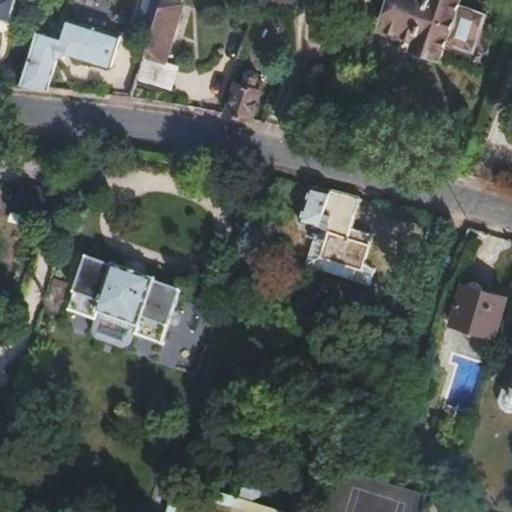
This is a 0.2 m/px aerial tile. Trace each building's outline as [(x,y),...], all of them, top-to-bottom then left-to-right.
[(21,0),(0,0),(0,19),(1,19),(13,23),(14,18),(21,20),(26,2),(21,0)] [(166,63),(183,6),(164,0),(163,0),(158,18),(157,23),(146,57),(166,63)] [(158,18),(163,0),(152,0),(148,15),(158,18)] [(488,15),(462,7),(464,0),(390,0),(387,10),(391,14),(386,29),(420,40),(417,48),(445,58),(450,44),(475,52),(488,15)] [(61,60),(73,54),(113,67),(122,37),(69,20),(63,39),(41,31),(24,86),(29,87),(51,90),(61,60)] [(173,91),(180,68),(166,63),(146,57),(139,81),(173,91)] [(254,121),(266,84),(259,82),(260,76),(259,74),(257,72),(253,71),(251,71),(248,79),(241,77),(229,116),(238,117),(254,121)] [(52,218),(60,190),(24,179),(16,206),(52,218)] [(365,264),(374,236),(351,229),(360,199),(348,195),(311,185),(301,222),(313,226),(310,236),(319,238),(319,241),(313,241),(305,267),(341,278),(370,287),(375,273),(365,264)] [(165,346),(182,295),(156,286),(158,282),(114,268),(114,270),(88,261),(71,314),(98,323),(100,316),(141,329),(138,338),(165,346)] [(498,337),(510,299),(466,286),(454,324),(498,337)] [(138,338),(141,329),(100,316),(98,323),(94,333),(99,342),(127,352),(135,348),(138,338)] [(15,341),(20,326),(10,323),(5,339),(15,341)] [(414,447),(419,432),(409,428),(404,445),(414,447)] [(254,511),(186,491),(179,511),(254,511)]
